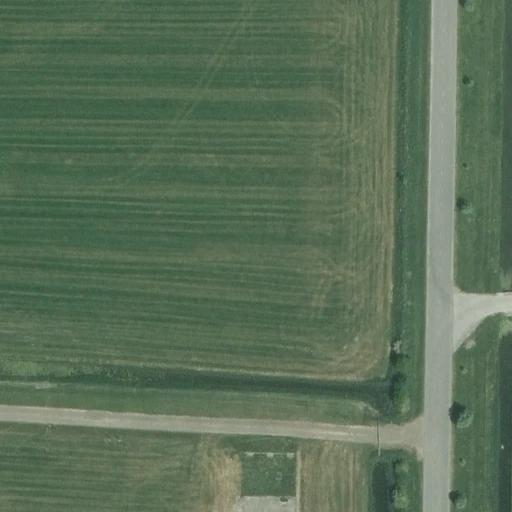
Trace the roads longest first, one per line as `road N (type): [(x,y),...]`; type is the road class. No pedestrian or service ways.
road 1 (unclassified): [(435,511),(443,0)]
road 2 (track): [(437,442),(0,415)]
